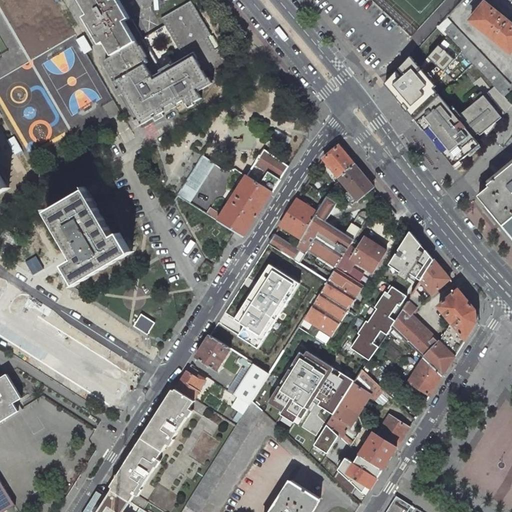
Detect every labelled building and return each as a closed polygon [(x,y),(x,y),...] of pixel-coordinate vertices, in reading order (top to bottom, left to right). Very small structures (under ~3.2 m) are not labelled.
[(113,0),(112,0),(111,0),(81,0),(90,14),(85,17),(101,44),(105,42),(113,55),(137,41),(125,21),(130,18),(119,0),(113,0)] [(114,79),(143,126),(153,120),(159,117),(183,103),(187,109),(201,101),(197,94),(212,85),(204,72),(209,70),(210,71),(226,62),(219,49),(214,52),(206,38),(208,36),(188,2),(161,18),(160,19),(165,26),(182,55),(186,52),(189,59),(154,79),(145,63),(149,61),(137,41),(113,55),(104,61),(114,79)] [(511,51),(511,23),(485,2),(470,20),(492,37),(511,53),(511,51)] [(494,86),(503,95),(507,90),(501,84),(506,79),(446,16),(437,26),(443,31),(473,63),(494,86)] [(443,31),(385,85),(414,118),(435,99),(473,63),(443,31)] [(435,99),(414,118),(441,150),(454,166),(480,144),(475,138),(478,135),(501,116),(500,115),(507,109),(511,103),(503,95),(494,86),(461,117),(460,119),(462,121),(459,124),(435,99)] [(355,164),(339,146),(323,158),(339,177),(355,164)] [(280,161),(263,150),(255,163),(268,172),(260,185),(263,187),(272,193),(289,166),(280,161)] [(215,164),(203,156),(178,195),(190,203),(215,164)] [(374,187),(355,164),(339,177),(349,190),(345,194),(353,204),(358,200),(374,187)] [(511,164),(488,184),(490,186),(478,196),(489,208),(503,225),(511,217),(511,164)] [(260,185),(246,176),(218,220),(235,231),(244,236),(272,193),(263,187),(260,185)] [(114,237),(86,189),(48,212),(75,259),(65,265),(76,284),(131,252),(120,233),(114,237)] [(336,249),(316,237),(338,203),(327,196),(316,212),(300,238),(295,246),(275,234),(269,244),(282,252),(297,261),(329,281),(322,292),(305,319),(316,326),(333,336),(364,286),(348,275),(336,268),(370,214),(367,212),(364,211),(360,212),(358,214),(336,249)] [(382,197),(376,203),(374,205),(377,208),(379,211),(388,204),(382,197)] [(316,212),(297,200),(280,226),(300,238),(316,212)] [(370,214),(336,268),(348,275),(352,268),(351,268),(355,261),(373,272),(387,251),(365,237),(357,250),(351,246),(371,214),(370,214)] [(511,236),(511,217),(503,225),(511,236)] [(20,239),(5,229),(1,236),(16,246),(20,239)] [(282,252),(269,244),(247,278),(266,290),(282,264),(276,261),(282,252)] [(417,263),(411,267),(425,275),(434,260),(425,249),(413,259),(417,263)] [(450,279),(434,260),(425,275),(421,280),(432,293),(450,279)] [(329,281),(297,261),(290,272),(322,292),(329,281)] [(411,267),(404,262),(391,283),(409,295),(411,296),(412,294),(421,280),(425,275),(411,267)] [(467,299),(459,289),(439,306),(451,322),(466,339),(477,322),(476,310),(467,299)] [(237,315),(248,320),(253,313),(243,306),(248,298),(238,291),(227,309),(237,315)] [(422,303),(412,294),(411,296),(410,299),(402,311),(395,322),(391,329),(424,359),(443,376),(455,357),(439,341),(413,316),(418,310),(417,309),(422,303)] [(395,307),(388,317),(395,322),(402,311),(395,307)] [(132,326),(146,334),(153,322),(139,313),(132,326)] [(388,317),(383,326),(388,333),(391,329),(395,322),(388,317)] [(316,326),(305,319),(299,327),(311,334),(316,326)] [(265,331),(248,320),(230,348),(231,349),(247,359),(265,331)] [(382,341),(353,322),(335,351),(340,354),(349,360),(352,363),(361,371),(382,341)] [(466,339),(451,322),(448,326),(439,341),(455,357),(466,339)] [(284,350),(270,374),(267,379),(260,390),(253,401),(263,411),(311,334),(299,327),(287,345),(284,350)] [(230,348),(210,336),(196,358),(217,370),(231,349),(230,348)] [(284,350),(275,344),(271,349),(277,352),(272,361),(270,360),(264,370),(270,374),(284,350)] [(335,351),(325,344),(313,362),(312,363),(334,366),(340,354),(335,351)] [(443,376),(424,359),(409,382),(430,395),(443,376)] [(254,363),(234,394),(234,395),(238,397),(250,405),(253,401),(260,390),(267,379),(270,374),(264,370),(257,365),(254,363)] [(312,363),(311,363),(307,385),(337,390),(341,367),(334,366),(312,363)] [(361,371),(352,363),(346,382),(352,386),(361,371)] [(194,386),(199,378),(188,371),(176,389),(194,400),(199,392),(196,389),(197,388),(194,386)] [(361,371),(352,386),(347,393),(361,401),(368,389),(379,398),(384,392),(361,371)] [(0,421),(19,411),(14,403),(22,398),(7,374),(0,378),(0,421)] [(199,378),(194,386),(197,388),(196,389),(199,392),(205,382),(199,378)] [(194,400),(176,389),(112,489),(131,501),(195,400),(194,400)] [(347,393),(340,404),(354,412),(361,401),(347,393)] [(250,405),(238,397),(233,405),(245,412),(250,405)] [(199,511),(263,411),(253,401),(250,405),(245,412),(236,426),(186,506),(195,511),(199,511)] [(327,425),(339,435),(354,412),(340,404),(327,425)] [(389,415),(377,434),(397,448),(410,428),(389,415)] [(377,434),(374,432),(360,454),(361,454),(383,469),(397,448),(377,434)] [(383,469),(361,454),(347,476),(369,491),(383,469)] [(0,511),(3,511),(15,505),(0,479),(0,511)] [(321,498),(292,480),(289,486),(288,485),(282,495),(283,495),(272,511),(271,511),(270,511),(313,511),(318,504),(317,504),(321,498)] [(131,501),(112,489),(98,511),(100,511),(112,511),(118,503),(124,507),(124,506),(133,511),(135,511),(140,506),(131,501)] [(396,495),(385,511),(410,511),(413,505),(396,495)]
